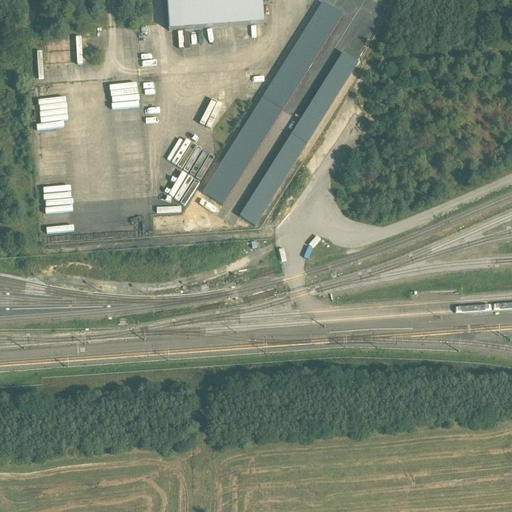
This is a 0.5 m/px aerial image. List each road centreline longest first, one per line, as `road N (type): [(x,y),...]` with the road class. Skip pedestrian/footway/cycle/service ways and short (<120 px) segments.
road 1 (track): [(0,357),(511,320)]
road 2 (unknown): [(52,159),(108,147),(143,119),(117,0)]
